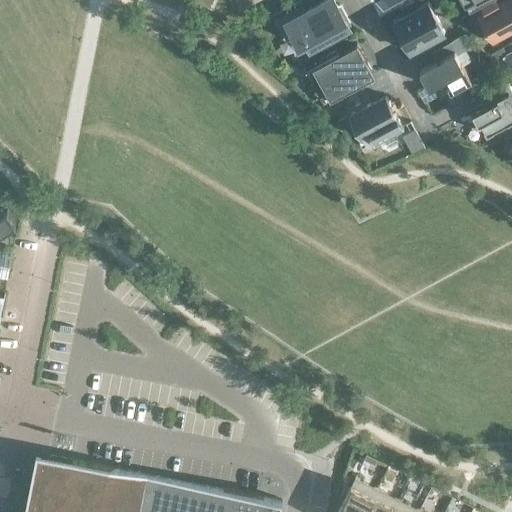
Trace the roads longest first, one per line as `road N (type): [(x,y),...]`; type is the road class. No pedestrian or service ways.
road 1 (residential): [(296,511),(296,475),(282,464),(13,413)]
road 2 (residential): [(13,413),(48,238)]
road 3 (residential): [(356,0),(427,130)]
